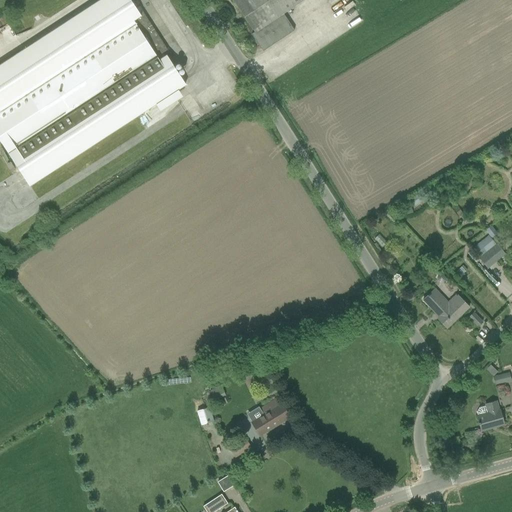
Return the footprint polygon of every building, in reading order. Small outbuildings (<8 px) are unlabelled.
[(89,146),(177,90),(185,85),(172,64),(175,62),(142,11),(139,14),(130,0),(100,0),(0,64),(0,141),(28,185),(89,146)] [(263,51),(295,30),(284,13),(303,0),(232,0),(254,32),(251,34),(263,51)] [(230,99),(243,93),(232,69),(219,75),(230,99)] [(409,198),(414,206),(423,200),(418,193),(409,198)] [(492,238),(497,233),(491,225),(485,230),(492,238)] [(480,257),(495,244),(488,235),(472,248),(480,257)] [(505,254),(498,247),(496,244),(479,258),(487,268),(505,254)] [(449,302),(436,288),(423,300),(435,313),(436,312),(440,316),(437,318),(447,328),(469,307),(456,295),(449,302)] [(494,376),(496,385),(511,381),(509,372),(494,376)] [(221,385),(210,391),(215,400),(226,395),(221,385)] [(260,436),(289,417),(288,415),(280,403),(277,397),(259,409),(262,414),(251,421),(260,436)] [(486,404),(486,406),(479,407),(477,411),(478,416),(477,416),(481,431),(503,425),(499,410),(496,401),(486,404)] [(210,406),(203,408),(197,410),(201,425),(214,420),(210,406)] [(229,444),(236,456),(252,447),(245,435),(229,444)] [(228,475),(218,480),(224,490),(233,485),(228,475)] [(213,511),(227,503),(221,494),(204,505),(208,511),(213,511)]
